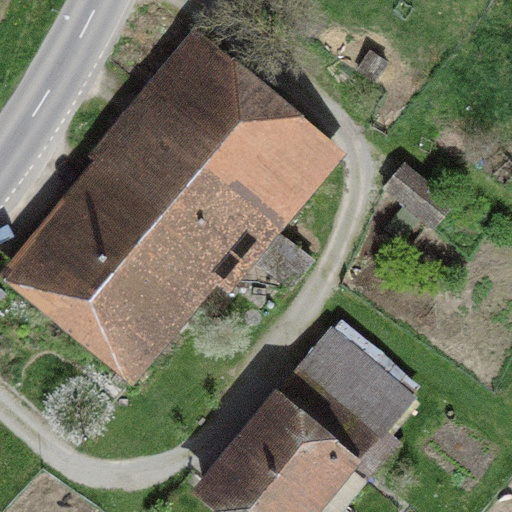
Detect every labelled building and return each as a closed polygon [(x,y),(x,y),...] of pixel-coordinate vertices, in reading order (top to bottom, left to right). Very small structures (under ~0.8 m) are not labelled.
[(347,157),(194,30),(0,277),(0,282),(131,394),(217,293),(231,304),(258,270),(290,296),(315,265),(282,239),(347,157)] [(376,87),(390,66),(368,51),(354,73),(376,87)] [(435,137),(453,112),(432,98),(414,122),(435,137)] [(434,235),(457,206),(405,165),(382,193),(434,235)] [(191,500),(205,511),(327,511),(427,395),(342,323),(191,500)]
